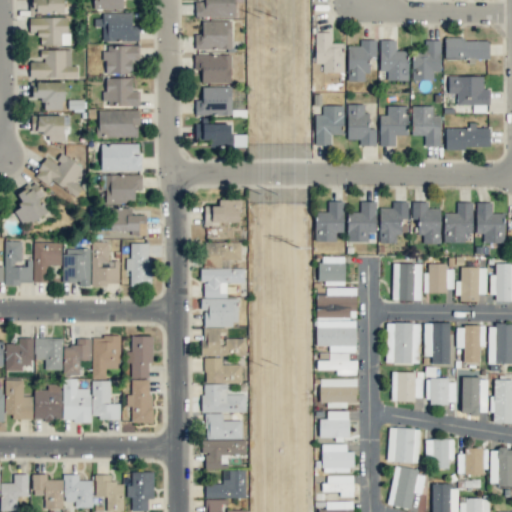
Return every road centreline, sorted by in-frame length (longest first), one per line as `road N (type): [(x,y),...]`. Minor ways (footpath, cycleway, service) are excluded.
road 1 (residential): [(182,511),(170,0)]
road 2 (residential): [(175,181),(511,181)]
road 3 (residential): [(369,511),(367,267)]
road 4 (residential): [(0,455),(182,456)]
road 5 (residential): [(0,319),(182,319)]
road 6 (residential): [(5,0),(7,164)]
road 7 (residential): [(511,14),(405,15),(356,3)]
road 8 (residential): [(369,420),(511,446)]
road 9 (residential): [(367,323),(511,323)]
